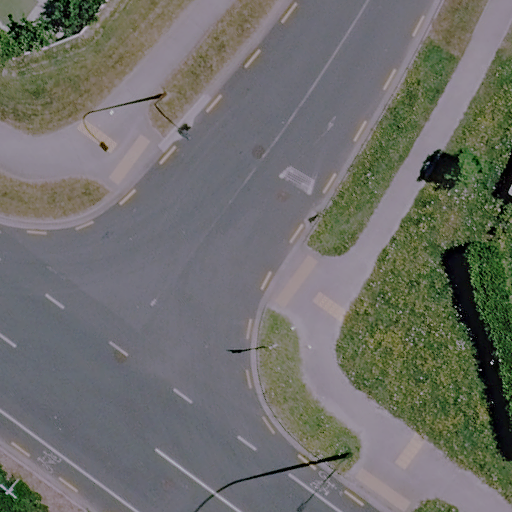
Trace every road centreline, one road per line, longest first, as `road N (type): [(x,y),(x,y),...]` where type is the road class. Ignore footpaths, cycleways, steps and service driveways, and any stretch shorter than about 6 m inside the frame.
road 1 (residential): [(360,0),(89,405)]
road 2 (residential): [(89,405),(234,511)]
